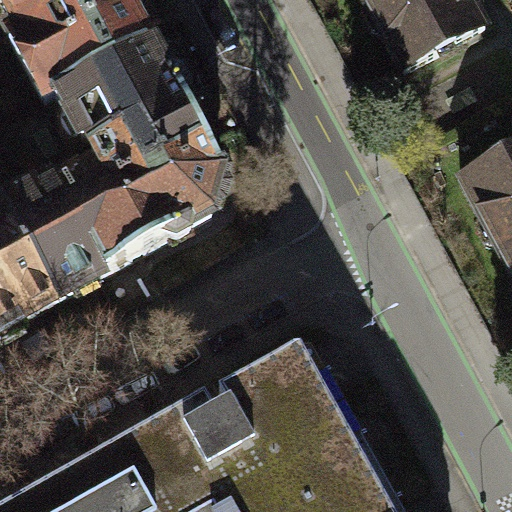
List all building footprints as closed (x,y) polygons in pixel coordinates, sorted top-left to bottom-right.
[(0,0),(0,4),(16,34),(7,39),(42,104),(52,98),(150,44),(128,5),(137,0),(0,0)] [(467,0),(361,0),(367,10),(364,16),(373,33),(380,33),(403,75),(484,30),(467,0)] [(150,44),(52,98),(80,148),(89,143),(95,155),(122,140),(141,175),(204,141),(183,104),(186,95),(180,81),(170,79),(150,44)] [(141,175),(122,140),(95,155),(101,165),(42,197),(38,190),(5,209),(58,305),(166,244),(176,246),(189,239),(192,230),(213,220),(215,213),(223,208),(226,192),(222,182),(222,174),(204,141),(141,175)] [(511,153),(459,183),(483,225),(480,230),(489,246),(495,246),(511,277),(511,286),(511,288),(511,290),(511,153)] [(0,337),(58,305),(5,209),(0,211),(0,337)] [(373,511),(372,509),(374,478),(356,480),(338,448),(338,416),(319,416),(303,386),(302,353),(287,354),(212,397),(221,410),(204,419),(196,406),(8,511),(373,511)]
